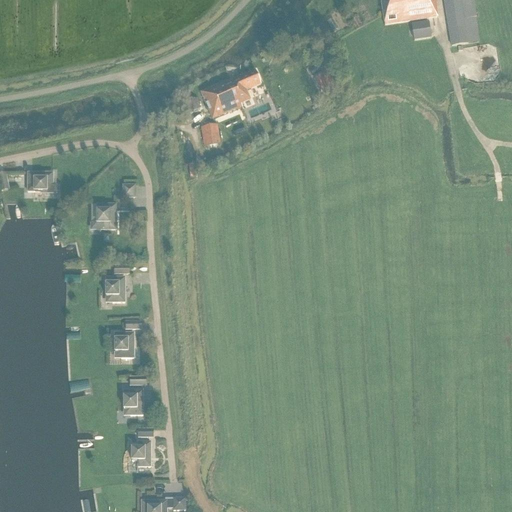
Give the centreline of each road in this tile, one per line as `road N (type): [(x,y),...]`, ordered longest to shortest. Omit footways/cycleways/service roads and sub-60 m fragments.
road 1 (unclassified): [(173,477),(147,174),(133,151)]
road 2 (unclassified): [(127,77),(185,55),(246,0)]
road 3 (unclassified): [(133,151),(84,148),(0,162)]
road 4 (unclassified): [(0,102),(127,77)]
